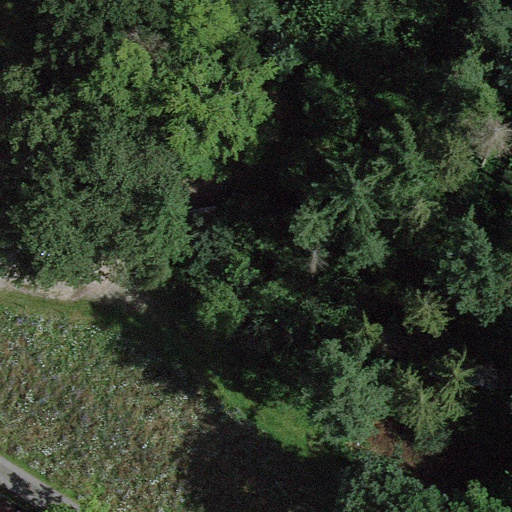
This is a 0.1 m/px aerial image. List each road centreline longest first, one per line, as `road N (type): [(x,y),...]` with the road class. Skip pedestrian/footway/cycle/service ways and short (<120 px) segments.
road 1 (track): [(0,207),(363,138),(511,99)]
road 2 (unclassified): [(0,195),(126,0)]
